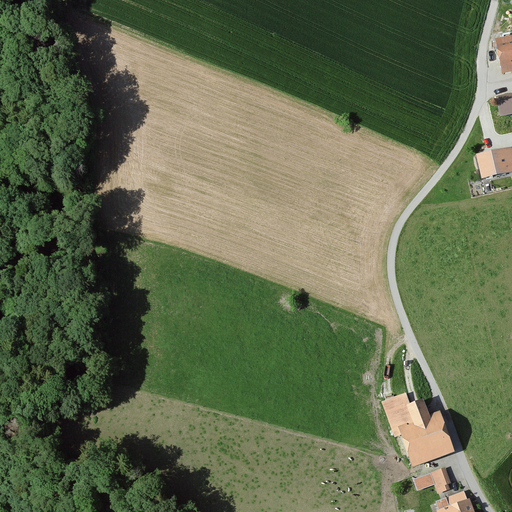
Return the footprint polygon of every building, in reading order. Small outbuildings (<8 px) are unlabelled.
[(511,40),(498,43),(506,77),(511,75),(511,40)] [(511,97),(497,102),(502,122),(511,118),(511,97)] [(511,152),(480,160),(486,185),(511,179),(511,152)] [(405,435),(418,469),(460,453),(445,414),(435,417),(429,400),(414,406),(410,395),(384,405),(397,439),(405,435)] [(447,470),(432,475),(439,496),(455,490),(447,470)] [(478,511),(474,501),(468,503),(465,494),(443,502),(446,510),(442,511),(441,511),(478,511)]
